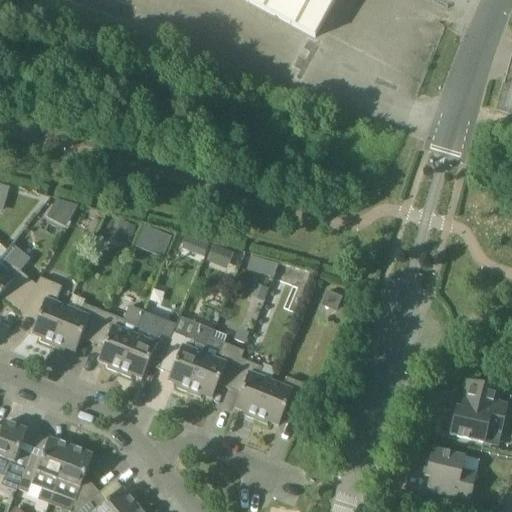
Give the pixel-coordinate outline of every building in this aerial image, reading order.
[(247,0),(316,37),(336,0),(247,0)] [(63,211),(64,217),(70,220),(77,207),(67,204),(63,211)] [(120,222),(115,235),(131,241),(136,228),(120,222)] [(157,232),(153,241),(156,250),(166,254),(172,238),(157,232)] [(187,237),(182,250),(190,253),(195,240),(187,237)] [(15,243),(8,252),(0,261),(0,297),(4,292),(23,308),(37,285),(21,272),(33,258),(15,243)] [(0,244),(0,261),(8,252),(0,244)] [(207,263),(213,265),(216,257),(230,262),(233,254),(214,246),(207,263)] [(247,253),(241,268),(272,279),(277,264),(247,253)] [(53,347),(68,309),(56,304),(63,287),(41,279),(37,285),(23,308),(41,315),(32,335),(42,339),(41,342),(53,347)] [(250,298),(264,302),(268,289),(255,285),(250,298)] [(326,304),(337,308),(342,298),(330,293),(326,304)] [(73,296),(68,309),(53,347),(65,352),(66,349),(76,353),(84,333),(95,337),(105,313),(84,305),(85,302),(73,296)] [(120,374),(135,336),(144,312),(132,308),(126,322),(105,313),(95,337),(107,342),(99,362),(109,366),(108,369),(120,374)] [(189,393),(214,331),(198,325),(192,339),(174,332),(171,340),(172,340),(165,357),(166,357),(176,361),(168,381),(179,385),(177,388),(189,393)] [(224,344),(227,336),(214,331),(189,393),(201,398),(202,395),(212,399),(220,379),(232,384),(242,360),(245,352),(224,344)] [(147,341),(135,336),(120,374),(131,379),(133,376),(143,380),(151,360),(163,365),(166,357),(165,357),(172,340),(171,340),(151,332),(147,341)] [(263,368),(242,360),(232,384),(243,388),(235,408),(245,412),(244,415),(256,420),(271,382),(276,370),(264,365),(263,368)] [(283,387),(271,382),(256,420),(268,425),(269,422),(279,426),(287,406),(299,412),(309,387),(287,378),(283,387)] [(480,387),(477,398),(464,395),(461,409),(457,408),(450,435),(498,446),(508,405),(496,403),(499,391),(480,387)] [(17,490),(31,454),(20,450),(27,431),(5,422),(3,428),(0,434),(0,457),(15,463),(6,486),(17,490)] [(42,458),(31,454),(17,490),(29,494),(32,485),(44,490),(40,502),(49,506),(71,448),(49,439),(42,458)] [(77,511),(78,511),(100,494),(92,484),(84,481),(93,456),(71,448),(49,506),(65,511),(71,511),(73,507),(77,511)] [(432,449),(426,476),(430,477),(427,491),(470,502),(477,474),(463,471),(466,457),(432,449)] [(107,503),(100,494),(78,511),(132,511),(138,507),(123,490),(107,503)]
